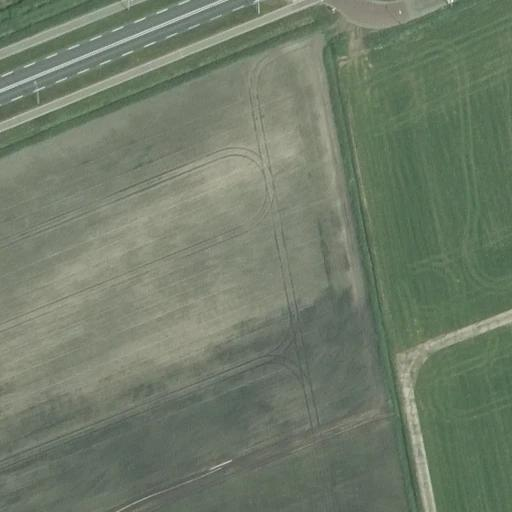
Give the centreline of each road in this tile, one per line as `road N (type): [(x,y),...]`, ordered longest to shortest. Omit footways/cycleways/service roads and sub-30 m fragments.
road 1 (track): [(511,318),(405,360),(432,511)]
road 2 (primary): [(0,90),(223,0)]
